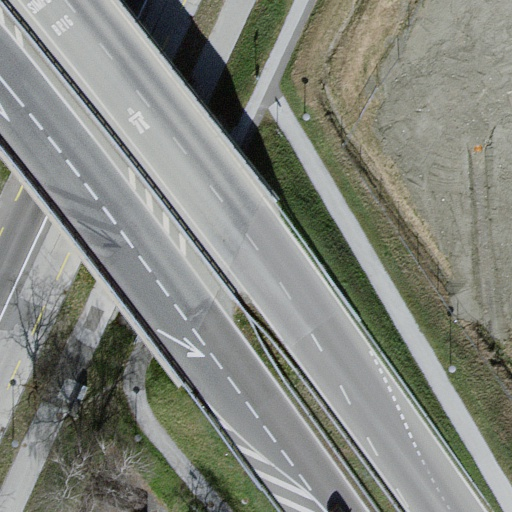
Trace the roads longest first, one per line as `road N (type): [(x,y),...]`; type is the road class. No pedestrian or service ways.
road 1 (secondary): [(442,511),(245,233),(64,0)]
road 2 (secondary): [(0,73),(333,511)]
road 3 (residential): [(148,0),(4,301)]
